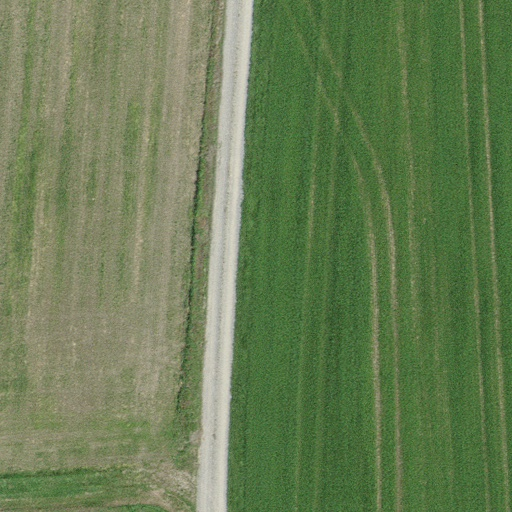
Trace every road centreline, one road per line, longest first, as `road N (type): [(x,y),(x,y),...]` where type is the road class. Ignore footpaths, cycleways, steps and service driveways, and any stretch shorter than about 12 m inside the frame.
road 1 (track): [(219,511),(245,0)]
road 2 (track): [(220,452),(0,471)]
